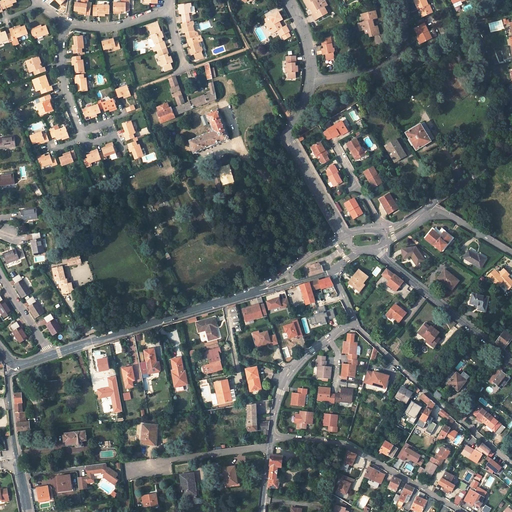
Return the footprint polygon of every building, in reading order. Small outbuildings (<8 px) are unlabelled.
[(17,2),(16,0),(3,0),(0,1),(0,3),(2,9),(6,7),(5,6),(13,3),(17,2)] [(316,0),(315,0),(303,0),(309,10),(310,9),(313,14),(312,14),(315,21),(327,14),(324,8),(322,4),(323,4),(322,2),(321,0),(316,0)] [(428,3),(426,0),(414,0),(418,8),(420,7),(424,15),(432,11),(429,3),(428,3)] [(126,3),(113,3),(113,11),(121,11),(126,11),(126,9),(130,9),(130,1),(126,1),(126,3)] [(87,4),(75,2),(74,10),(79,11),(86,12),(86,14),(90,15),(91,7),(87,7),(87,4)] [(178,5),(179,15),(182,14),(183,23),(190,22),(189,14),(191,13),(190,8),(191,7),(191,4),(187,4),(178,5)] [(97,8),(93,7),(93,15),(97,15),(97,14),(105,14),(110,14),(110,6),(97,5),(97,8)] [(377,19),(375,11),(361,14),(363,23),(361,23),(363,31),(365,30),(366,34),(369,34),(370,38),(379,35),(377,26),(374,27),(373,20),(377,19)] [(283,20),(278,12),(265,19),(267,23),(266,24),(272,34),(277,31),(281,37),(282,37),(289,33),(290,32),(286,26),(283,28),(279,22),(283,20)] [(181,24),(184,34),(186,33),(187,39),(194,37),(193,32),(194,31),(193,26),(194,25),(193,21),(190,22),(181,24)] [(163,41),(162,38),(164,38),(162,32),(161,32),(158,22),(146,26),(147,28),(149,30),(150,30),(152,35),(150,35),(152,39),(150,39),(149,41),(151,47),(152,48),(154,52),(158,51),(167,48),(164,41),(163,41)] [(428,30),(424,22),(414,27),(418,36),(422,43),(431,38),(427,31),(428,30)] [(17,38),(28,34),(26,26),(21,28),(14,30),(14,28),(10,30),(11,33),(12,37),(16,35),(17,38)] [(49,34),(47,26),(42,28),(35,30),(35,28),(30,29),(33,37),(37,35),(38,38),(49,34)] [(0,33),(0,42),(7,40),(9,39),(9,42),(13,41),(12,37),(11,33),(7,34),(6,32),(1,33),(0,33)] [(205,46),(201,35),(199,36),(196,36),(200,48),(202,47),(205,46)] [(84,49),(82,36),(74,37),(75,46),(75,50),(74,50),(74,54),(80,53),(82,53),(82,49),(84,49)] [(194,55),(196,60),(204,58),(202,52),(203,50),(202,47),(200,48),(196,36),(194,37),(187,40),(189,47),(190,46),(191,49),(189,50),(191,56),(194,55)] [(332,44),(330,38),(321,39),(322,46),(323,46),(324,49),(322,49),(323,56),(325,55),(326,61),(335,59),(333,53),(335,51),(334,44),(332,44)] [(121,49),(119,41),(115,42),(114,39),(109,40),(102,42),(104,50),(116,47),(116,50),(121,49)] [(163,66),(165,72),(173,69),(171,63),(173,62),(171,57),(169,57),(168,54),(169,54),(167,48),(158,51),(162,62),(160,62),(161,65),(163,66)] [(296,63),(296,56),(286,57),(287,69),(285,69),(286,72),(288,73),(288,79),(296,78),(295,73),(298,72),(297,66),(296,67),(295,63),(296,63)] [(41,65),(38,57),(26,61),(30,72),(33,71),(35,75),(46,71),(44,67),(41,68),(40,65),(41,65)] [(78,57),(72,57),(72,62),(74,61),(75,65),(76,74),(81,73),(84,73),(83,60),(81,60),(81,57),(78,57)] [(48,84),(45,75),(32,80),(37,91),(41,90),(42,94),(52,90),(51,86),(48,87),(47,84),(48,84)] [(79,92),(88,91),(86,78),(84,79),(84,75),(82,75),(75,76),(76,80),(77,79),(78,83),(79,92)] [(174,116),(216,99),(213,83),(209,84),(211,94),(205,96),(205,95),(190,101),(190,102),(185,104),(175,77),(169,79),(173,88),(170,89),(173,98),(176,97),(179,106),(172,109),(171,108),(169,109),(168,103),(157,108),(159,113),(157,113),(161,123),(175,118),(174,116)] [(130,94),(127,86),(116,90),(118,98),(123,96),(130,94)] [(51,99),(49,95),(39,99),(40,102),(36,104),(40,116),(53,111),(50,102),(49,103),(48,100),(51,99)] [(116,107),(114,100),(103,103),(102,103),(101,101),(97,102),(98,105),(99,110),(103,108),(104,111),(109,109),(116,107)] [(98,105),(86,109),(87,111),(83,113),(86,120),(90,119),(89,117),(96,114),(100,113),(99,110),(98,105)] [(219,114),(218,111),(207,115),(209,120),(210,120),(214,132),(190,141),(194,153),(197,152),(197,151),(225,140),(225,141),(228,139),(227,136),(226,136),(218,114),(219,114)] [(344,120),(329,129),(329,130),(334,136),(334,137),(342,133),(349,129),(344,120)] [(135,134),(130,122),(122,124),(125,133),(127,136),(125,137),(126,141),(132,139),(134,138),(133,134),(135,134)] [(430,141),(434,138),(425,122),(421,124),(430,141)] [(411,145),(413,144),(416,150),(430,141),(421,124),(406,133),(410,139),(408,140),(411,145)] [(68,135),(65,128),(54,132),(53,129),(49,130),(52,138),(55,137),(56,138),(56,139),(58,139),(61,138),(68,135)] [(48,141),(46,133),(42,134),(41,132),(30,136),(32,144),(37,142),(44,140),(45,142),(47,141),(48,141)] [(0,148),(15,147),(13,137),(0,138),(0,148)] [(357,139),(348,144),(352,152),(354,151),(358,159),(366,155),(357,139)] [(397,139),(385,146),(395,162),(407,155),(397,139)] [(135,159),(143,157),(139,145),(137,146),(135,142),(134,142),(128,144),(129,148),(131,148),(132,151),(135,159)] [(322,142),(313,147),(318,156),(320,160),(321,159),(323,163),(324,162),(326,164),(331,161),(328,155),(330,154),(328,151),(326,152),(324,148),(322,142)] [(106,156),(116,152),(113,145),(106,147),(101,149),(102,152),(98,153),(101,159),(101,160),(105,159),(104,157),(106,156)] [(76,158),(74,151),(70,152),(70,154),(63,156),(59,158),(61,166),(73,162),(72,159),(76,158)] [(87,159),(84,160),(86,167),(90,166),(89,163),(90,163),(101,159),(98,153),(98,152),(91,154),(86,156),(87,159)] [(53,165),(57,164),(54,157),(50,158),(49,155),(44,157),(38,159),(40,167),(52,163),(53,165)] [(374,166),(364,172),(369,180),(371,179),(375,187),(383,183),(374,166)] [(336,167),(331,170),(333,173),(329,175),(331,178),(330,178),(335,188),(343,183),(340,178),(338,174),(340,173),(336,167)] [(0,185),(14,184),(13,173),(0,175),(0,185)] [(390,193),(381,199),(385,207),(387,206),(390,212),(391,214),(399,209),(390,193)] [(355,199),(346,204),(355,219),(362,214),(358,207),(359,206),(355,199)] [(37,219),(35,208),(20,210),(22,221),(37,219)] [(440,237),(444,232),(445,230),(442,227),(438,232),(436,234),(440,237)] [(444,232),(440,237),(436,234),(438,232),(434,228),(427,237),(435,244),(434,245),(441,251),(447,244),(451,238),(452,238),(444,232)] [(40,239),(39,233),(31,234),(32,240),(30,240),(31,243),(33,254),(43,252),(41,239),(40,239)] [(435,244),(427,237),(426,238),(434,245),(435,244)] [(416,247),(402,249),(404,259),(411,258),(417,266),(425,260),(416,247)] [(24,256),(21,249),(15,251),(15,249),(2,254),(6,264),(18,259),(24,256)] [(469,251),(464,258),(481,268),(486,259),(479,255),(478,256),(469,251)] [(80,263),(79,255),(73,257),(66,258),(68,265),(80,263)] [(322,266),(320,262),(309,266),(311,270),(312,276),(324,272),(323,272),(323,271),(322,266)] [(65,279),(62,267),(52,269),(55,281),(58,280),(59,287),(60,287),(62,294),(65,293),(65,294),(73,292),(73,291),(73,290),(72,289),(71,283),(68,284),(67,279),(65,279)] [(389,277),(391,278),(394,274),(386,268),(383,272),(389,277)] [(445,269),(438,278),(445,284),(446,282),(453,288),(459,281),(445,269)] [(359,270),(348,283),(359,291),(364,284),(363,284),(368,277),(359,270)] [(494,271),(488,277),(498,286),(502,282),(509,289),(511,285),(511,281),(507,276),(509,275),(504,270),(498,275),(494,271)] [(387,284),(386,284),(396,292),(404,282),(399,278),(394,274),(391,278),(387,284)] [(22,280),(18,275),(11,279),(15,284),(13,285),(15,287),(22,298),(30,292),(22,279),(22,280)] [(312,290),(321,288),(321,289),(333,285),(329,277),(324,279),(320,280),(319,279),(309,282),(312,290)] [(306,304),(315,302),(312,290),(309,282),(304,284),(300,285),(306,304)] [(473,294),(471,303),(480,305),(479,309),(485,311),(488,298),(473,294)] [(2,300),(0,296),(0,312),(3,318),(12,312),(4,299),(2,300)] [(36,302),(32,296),(25,301),(29,306),(27,307),(28,309),(35,318),(43,313),(36,301),(36,302)] [(269,310),(281,306),(282,308),(290,306),(288,298),(280,300),(279,297),(267,301),(269,310)] [(259,304),(243,309),(246,321),(254,319),(263,316),(262,315),(266,314),(263,304),(259,306),(259,304)] [(328,319),(336,317),(333,309),(326,311),(324,305),(318,307),(320,313),(314,315),(315,317),(311,318),(312,324),(321,321),(322,323),(327,322),(326,318),(328,318),(328,319)] [(406,313),(395,305),(388,313),(386,316),(390,319),(390,320),(392,322),(394,321),(396,319),(399,322),(406,313)] [(53,319),(50,314),(43,318),(46,323),(45,324),(52,336),(61,330),(53,318),(53,319)] [(215,317),(196,323),(199,332),(206,330),(209,340),(218,338),(216,327),(217,327),(215,317)] [(294,336),(297,335),(298,336),(303,335),(298,320),(293,321),(293,323),(284,326),(286,332),(287,332),(289,338),(294,336)] [(19,327),(16,322),(9,326),(12,331),(19,343),(28,337),(21,326),(19,327)] [(432,325),(431,326),(427,322),(421,330),(429,336),(427,340),(434,345),(440,338),(436,334),(439,331),(432,325)] [(278,343),(276,334),(269,336),(268,331),(259,333),(259,331),(253,333),(256,342),(261,340),(262,344),(270,342),(271,343),(271,345),(278,343)] [(511,338),(511,336),(505,331),(496,342),(504,348),(511,338)] [(348,341),(344,341),(343,353),(348,354),(350,354),(350,359),(351,359),(357,360),(357,355),(356,355),(357,343),(354,342),(348,341)] [(94,355),(93,348),(85,351),(87,357),(94,355)] [(220,348),(206,352),(210,364),(203,366),(205,374),(223,369),(220,361),(222,360),(219,353),(221,353),(220,348)] [(156,362),(154,349),(144,351),(146,362),(139,364),(141,375),(159,372),(161,370),(159,362),(156,362)] [(172,359),(174,372),(172,372),(175,385),(187,383),(184,371),(181,357),(172,359)] [(108,358),(98,360),(100,371),(109,369),(108,358)] [(343,364),(342,376),(354,377),(356,365),(357,365),(357,360),(351,359),(350,364),(348,364),(343,364)] [(324,366),(325,361),(317,360),(317,365),(318,365),(317,378),(323,378),(322,381),(328,381),(328,379),(330,379),(331,367),(326,366),(324,366)] [(132,366),(123,368),(126,387),(133,386),(132,380),(135,380),(132,366)] [(260,382),(257,367),(246,369),(250,391),(258,390),(257,385),(258,384),(258,382),(260,382)] [(499,368),(489,381),(492,383),(493,382),(501,388),(509,378),(501,372),(502,370),(499,368)] [(448,383),(458,391),(469,377),(463,372),(460,376),(457,373),(456,373),(453,370),(446,379),(449,382),(448,383)] [(364,382),(385,388),(389,376),(374,372),(374,373),(367,371),(364,382)] [(215,383),(219,403),(232,401),(228,380),(215,383)] [(395,396),(407,403),(412,395),(413,393),(401,386),(395,396)] [(330,388),(319,387),(317,400),(329,402),(329,403),(334,403),(334,402),(335,396),(330,396),(330,393),(330,388)] [(293,393),(291,405),(304,406),(305,394),(307,394),(307,389),(300,388),(300,393),(298,393),(293,393)] [(339,401),(352,403),(353,389),(341,388),(341,394),(341,396),(335,395),(335,396),(334,402),(339,402),(339,401)] [(441,399),(441,397),(442,395),(437,391),(433,396),(439,400),(440,400),(441,399)] [(18,431),(30,429),(29,421),(26,421),(24,422),(23,413),(22,408),(26,407),(25,400),(22,400),(21,392),(14,393),(18,431)] [(123,394),(124,401),(131,399),(130,392),(123,394)] [(421,398),(428,404),(430,400),(424,394),(421,398)] [(426,422),(429,424),(426,430),(431,433),(437,424),(432,421),(433,418),(429,415),(431,410),(435,404),(430,400),(428,404),(416,425),(423,429),(426,422)] [(408,421),(413,424),(418,416),(417,416),(421,408),(418,406),(418,405),(411,401),(404,413),(411,416),(408,421)] [(256,403),(248,405),(248,428),(249,431),(257,430),(256,403)] [(490,415),(480,406),(473,414),(484,423),(490,415)] [(469,414),(463,409),(458,416),(463,421),(469,414)] [(439,413),(447,420),(450,416),(442,410),(439,413)] [(312,424),(313,412),(300,411),(300,415),(296,415),(295,423),(298,423),(297,428),(304,429),(304,424),(306,424),(312,424)] [(338,415),(324,413),(323,426),(329,426),(331,426),(330,432),(337,432),(337,427),(336,427),(338,415)] [(495,431),(500,435),(505,427),(490,415),(484,423),(495,432),(495,431)] [(454,419),(450,416),(447,420),(445,425),(449,427),(454,419)] [(270,421),(260,421),(260,431),(264,430),(264,434),(268,434),(270,421)] [(143,424),(141,443),(156,445),(157,425),(143,424)] [(449,427),(445,425),(437,439),(441,442),(444,437),(444,438),(446,434),(454,439),(458,432),(454,430),(450,432),(448,431),(450,428),(449,427)] [(66,442),(66,445),(75,444),(76,445),(77,445),(77,446),(78,446),(79,446),(80,446),(81,445),(82,444),(82,442),(82,441),(87,440),(86,431),(65,433),(65,435),(63,435),(64,442),(66,442)] [(379,450),(392,458),(398,448),(385,441),(379,450)] [(406,456),(421,465),(424,460),(420,457),(421,455),(410,449),(412,446),(406,442),(397,457),(404,460),(406,456)] [(475,449),(466,445),(462,453),(470,458),(477,462),(479,459),(483,453),(482,452),(482,451),(487,455),(490,450),(484,445),(482,443),(481,445),(479,448),(477,446),(475,449)] [(442,447),(438,454),(437,454),(434,458),(438,460),(441,462),(443,458),(445,459),(450,452),(442,447)] [(343,454),(345,455),(340,468),(346,470),(349,464),(352,465),(356,454),(344,449),(343,454)] [(485,459),(488,460),(489,461),(486,465),(487,466),(485,470),(492,474),(494,471),(496,473),(501,468),(490,458),(494,454),(491,452),(491,451),(490,450),(487,455),(485,459)] [(268,487),(277,488),(278,485),(279,486),(279,482),(278,482),(279,480),(276,479),(277,465),(280,466),(282,457),(272,456),(272,459),(268,487)] [(432,457),(425,469),(420,466),(418,471),(422,474),(423,472),(431,477),(437,466),(436,465),(438,460),(434,458),(432,457)] [(78,478),(79,489),(87,488),(86,480),(94,479),(93,473),(102,472),(102,471),(105,473),(103,475),(103,477),(114,484),(118,480),(115,478),(117,475),(117,474),(109,468),(108,468),(106,467),(106,466),(106,463),(87,465),(87,468),(88,468),(88,471),(87,471),(88,476),(78,478)] [(235,466),(223,468),(225,485),(237,484),(235,466)] [(379,471),(369,467),(365,476),(370,478),(368,482),(378,487),(379,483),(380,484),(385,475),(380,472),(379,473),(378,473),(379,471)] [(453,476),(445,471),(438,483),(445,487),(444,489),(449,491),(450,490),(451,490),(454,485),(449,483),(453,476)] [(193,473),(180,475),(183,496),(196,494),(196,490),(195,483),(193,473)] [(70,475),(57,476),(59,491),(72,489),(70,475)] [(354,479),(344,475),(338,490),(346,494),(348,490),(350,484),(352,484),(354,479)] [(388,488),(396,492),(401,480),(397,478),(393,476),(392,477),(390,482),(388,488)] [(474,480),(470,486),(475,489),(479,483),(474,480)] [(467,484),(461,481),(458,486),(464,490),(467,484)] [(397,502),(403,505),(404,501),(408,494),(411,495),(415,488),(411,486),(405,484),(400,496),(397,502)] [(47,485),(37,487),(37,492),(38,492),(39,495),(38,495),(39,501),(50,499),(47,485)] [(474,492),(483,497),(487,492),(478,487),(474,492)] [(9,499),(7,489),(0,490),(0,500),(2,500),(9,499)] [(416,496),(417,496),(411,508),(419,511),(421,511),(427,501),(423,499),(425,494),(419,490),(416,496)] [(471,490),(465,500),(479,508),(481,504),(480,503),(483,497),(474,492),(471,490)] [(156,493),(142,496),(144,506),(158,504),(156,493)] [(458,496),(457,496),(454,502),(459,505),(462,499),(458,496)]
